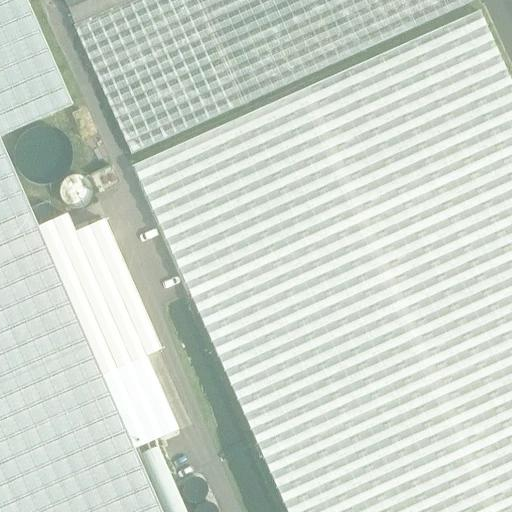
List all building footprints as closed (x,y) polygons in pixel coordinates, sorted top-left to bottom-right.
[(37,227),(34,220),(28,207),(0,144),(0,143),(0,136),(71,106),(24,0),(0,0),(0,511),(159,511),(133,450),(37,227)] [(61,0),(73,27),(134,0),(61,0)] [(134,0),(73,27),(71,28),(129,157),(309,76),(472,2),(471,0),(134,0)] [(511,511),(511,85),(479,11),(131,168),(285,511),(511,511)] [(66,215),(62,217),(37,227),(133,450),(176,431),(144,357),(159,350),(103,221),(74,233),(66,215)]
